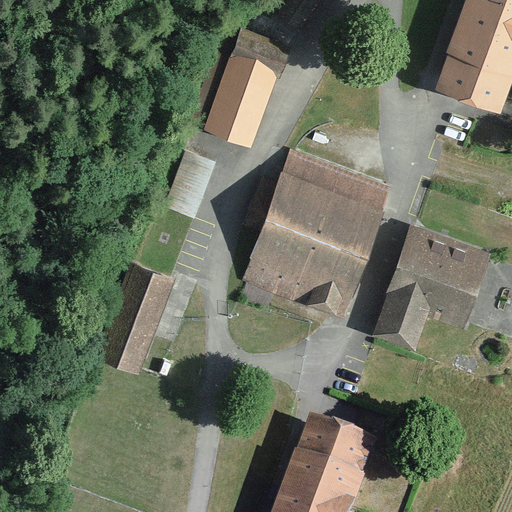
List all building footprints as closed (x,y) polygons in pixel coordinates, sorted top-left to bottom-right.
[(287,0),(278,14),(299,28),(317,0),(287,0)] [(480,92),(499,99),(510,69),(511,70),(511,66),(511,0),(469,0),(463,18),(464,18),(453,48),(454,49),(443,78),(462,85),(461,88),(479,95),(480,92)] [(285,49),(284,45),(243,30),(243,31),(228,25),(191,117),(209,123),(209,124),(249,139),(274,69),(275,69),(278,68),(285,49)] [(169,205),(200,214),(217,155),(186,147),(169,205)] [(248,277),(340,310),(349,285),(350,286),(377,211),(376,210),(384,187),(293,154),(285,176),(284,176),(256,252),(257,252),(248,277)] [(484,254),(413,229),(377,329),(413,342),(426,307),(460,320),(484,254)] [(136,366),(170,278),(133,264),(99,352),(136,366)] [(347,511),(348,510),(347,510),(359,480),(358,479),(369,450),(350,442),(351,440),(333,433),(331,436),(312,429),(301,458),(289,488),(279,511),(347,511)]
